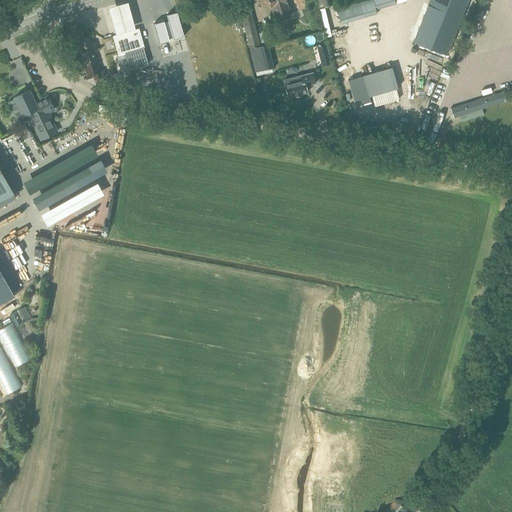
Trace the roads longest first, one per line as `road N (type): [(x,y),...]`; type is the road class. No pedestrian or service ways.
road 1 (residential): [(40,19),(75,82),(92,92),(511,171)]
road 2 (track): [(511,258),(457,448),(416,511)]
road 3 (unknown): [(499,0),(437,125)]
